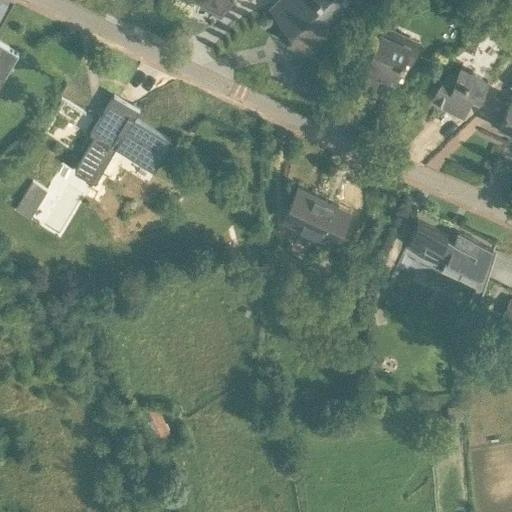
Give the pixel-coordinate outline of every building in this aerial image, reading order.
[(198,0),(220,8),(228,0),(198,0)] [(327,26),(347,7),(339,0),(278,0),(271,7),(285,21),(297,35),(294,40),(315,50),(318,42),(320,40),(321,41),(332,31),(327,26)] [(417,46),(380,33),(363,74),(377,79),(379,74),(395,80),(404,58),(411,61),(417,46)] [(0,81),(18,54),(0,42),(0,81)] [(479,98),(487,79),(461,67),(457,76),(450,73),(439,83),(432,98),(463,112),(471,94),(479,98)] [(171,140),(134,118),(139,110),(114,95),(90,135),(93,137),(75,167),(96,180),(114,149),(119,151),(138,163),(151,171),(171,140)] [(511,131),(511,100),(499,126),(511,131)] [(36,179),(19,208),(34,216),(50,187),(36,179)] [(350,210),(298,186),(285,217),(283,220),(297,225),(295,228),(320,239),(321,236),(335,243),(350,210)] [(496,250),(458,230),(454,238),(418,220),(403,248),(484,289),(496,250)] [(511,318),(511,298),(503,314),(511,318)] [(144,410),(161,440),(176,432),(158,402),(144,410)]
